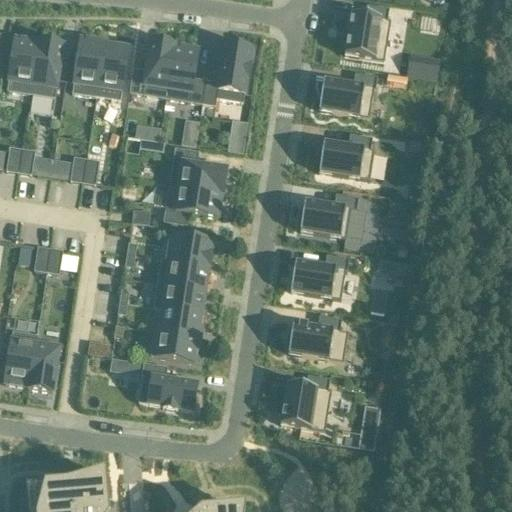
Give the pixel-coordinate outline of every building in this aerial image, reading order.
[(350,18),(344,59),(384,65),(390,24),(387,24),(389,12),(366,9),(364,20),(350,18)] [(31,99),(39,47),(38,47),(15,43),(7,95),(31,99)] [(96,101),(104,49),(105,49),(105,47),(80,43),(72,98),(96,101)] [(55,103),(63,49),(38,45),(38,47),(39,47),(31,99),(55,103)] [(165,103),(174,51),(175,51),(175,50),(150,46),(145,75),(133,74),(129,97),(165,103)] [(120,105),(128,53),(105,49),(104,49),(96,101),(120,105)] [(247,83),(250,68),(248,68),(251,54),(224,49),(218,87),(206,85),(202,109),(215,111),(216,103),(242,107),(246,83),(247,83)] [(193,83),(197,55),(175,51),(174,51),(165,103),(202,109),(206,85),(193,83)] [(436,83),(439,65),(411,60),(408,79),(436,83)] [(323,84),(318,114),(369,122),(373,94),(375,94),(377,81),(354,77),(352,89),(323,84)] [(404,94),(406,81),(388,78),(386,91),(404,94)] [(323,147),(318,177),(362,184),(366,153),(370,154),(372,142),(349,139),(347,150),(323,147)] [(141,143),(140,153),(163,156),(164,146),(159,146),(141,143)] [(229,149),(227,157),(242,159),(244,151),(229,149)] [(18,177),(22,154),(10,152),(6,175),(18,177)] [(222,199),(226,173),(196,168),(198,156),(175,152),(169,189),(221,198),(221,199),(222,199)] [(31,179),(35,156),(22,154),(18,177),(31,179)] [(82,187),(86,164),(74,162),(70,185),(82,187)] [(95,189),(99,166),(86,164),(82,187),(95,189)] [(217,222),(221,199),(221,198),(169,189),(163,226),(187,230),(189,218),(217,222)] [(304,205),(299,236),(345,243),(346,241),(361,243),(366,216),(356,214),(358,202),(336,198),(334,210),(304,205)] [(209,272),(211,255),(210,255),(212,246),(169,240),(165,264),(165,265),(208,271),(208,272),(209,272)] [(135,260),(136,248),(128,247),(126,259),(135,260)] [(46,277),(50,253),(38,251),(34,275),(46,277)] [(59,279),(62,255),(50,253),(46,277),(59,279)] [(133,272),(135,260),(126,259),(125,271),(133,272)] [(295,266),(290,296),(341,304),(345,275),(347,275),(349,262),(326,259),(324,270),(295,266)] [(157,288),(204,295),(208,272),(208,271),(165,265),(165,264),(161,263),(157,288)] [(201,318),(204,295),(157,288),(153,312),(162,314),(163,313),(200,319),(201,318)] [(127,307),(129,295),(121,294),(119,306),(127,307)] [(125,319),(127,307),(119,306),(117,318),(125,319)] [(199,343),(203,318),(201,318),(200,319),(163,313),(162,314),(159,335),(159,337),(199,343)] [(293,328),(288,358),(343,367),(348,336),(340,335),(341,323),(319,320),(317,331),(293,328)] [(122,343),(124,331),(115,330),(114,342),(122,343)] [(195,367),(199,343),(159,337),(159,335),(154,335),(150,360),(195,367)] [(29,387),(36,344),(37,344),(38,340),(13,336),(4,388),(27,391),(29,392),(29,387)] [(52,396),(60,348),(37,344),(36,344),(29,387),(29,392),(27,391),(27,393),(52,396)] [(95,359),(97,347),(90,346),(88,358),(95,359)] [(192,415),(196,388),(165,383),(167,371),(143,368),(141,380),(143,380),(138,407),(163,411),(162,412),(177,414),(177,413),(192,415)] [(286,388),(280,429),(325,436),(331,395),(328,395),(330,383),(307,379),(305,391),(286,388)] [(38,511),(107,511),(104,479),(66,490),(37,492),(38,511)]
